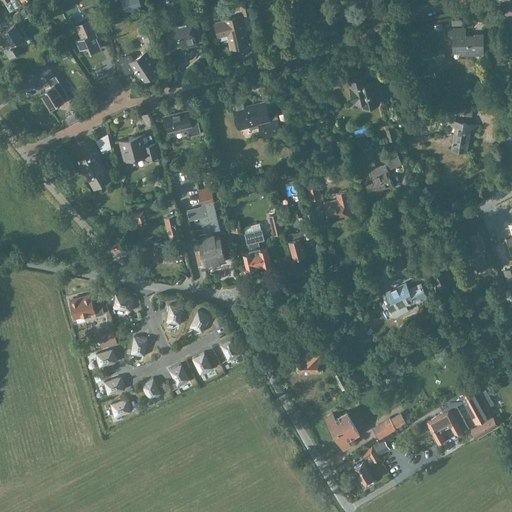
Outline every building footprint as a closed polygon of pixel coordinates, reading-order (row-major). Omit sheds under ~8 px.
[(139,0),(121,0),(125,11),(141,6),(139,0)] [(240,0),(244,16),(251,14),(248,0),(240,0)] [(89,19),(76,25),(82,38),(76,40),(80,49),(87,46),(90,52),(101,47),(96,36),(97,36),(96,32),(93,26),(99,24),(94,12),(91,7),(85,9),(88,15),(89,19)] [(13,15),(17,21),(28,14),(24,8),(13,15)] [(188,21),(167,27),(169,36),(171,35),(173,46),(186,42),(187,46),(197,44),(194,32),(202,30),(197,10),(186,13),(188,21)] [(225,21),(216,23),(218,35),(226,33),(230,50),(248,45),(241,16),(225,20),(225,21)] [(8,41),(2,45),(10,58),(21,52),(16,43),(24,38),(15,24),(2,32),(8,41)] [(148,24),(141,25),(143,32),(147,49),(158,46),(154,29),(150,30),(148,24)] [(460,53),(460,55),(483,54),(482,33),(474,33),(474,35),(466,35),(465,28),(448,29),(448,38),(452,38),(453,53),(460,53)] [(67,49),(60,54),(63,59),(70,54),(67,49)] [(146,52),(134,60),(131,54),(120,57),(124,73),(135,70),(136,71),(137,71),(143,81),(158,71),(146,52)] [(59,81),(52,70),(48,63),(37,70),(41,76),(39,78),(46,89),(41,92),(51,108),(65,100),(55,84),(59,81)] [(349,81),(354,104),(360,103),(362,109),(379,105),(373,81),(366,83),(365,77),(349,81)] [(234,106),(240,130),(249,128),(250,129),(259,127),(262,140),(282,135),(277,117),(268,119),(264,102),(245,107),(244,104),(234,106)] [(454,114),(454,115),(458,116),(458,114),(471,116),(473,110),(464,108),(456,107),(455,113),(454,114)] [(169,135),(187,131),(189,136),(201,134),(198,120),(191,121),(189,110),(165,115),(169,135)] [(454,131),(451,149),(466,152),(470,129),(478,131),(478,126),(448,120),(447,126),(451,127),(450,131),(454,131)] [(386,129),(387,132),(389,140),(395,138),(392,127),(386,129)] [(145,134),(120,141),(118,141),(124,161),(146,155),(147,159),(160,156),(157,143),(148,145),(145,134)] [(80,161),(95,187),(109,179),(95,154),(98,153),(89,137),(79,143),(87,157),(80,161)] [(387,152),(384,153),(390,168),(402,164),(397,149),(394,150),(387,152)] [(386,164),(376,167),(374,162),(367,164),(374,182),(365,185),(369,196),(378,193),(377,191),(393,185),(386,164)] [(291,171),(280,174),(282,181),(294,178),(291,171)] [(318,180),(305,183),(309,201),(324,197),(323,194),(321,194),(318,180)] [(246,186),(248,194),(260,190),(258,183),(246,186)] [(199,217),(204,236),(194,239),(200,265),(205,264),(205,265),(214,263),(213,259),(217,258),(217,260),(224,258),(221,242),(224,241),(223,233),(220,233),(213,202),(215,201),(211,186),(198,190),(202,205),(187,209),(190,219),(199,217)] [(337,199),(324,202),(328,222),(350,216),(354,215),(348,191),(336,194),(337,199)] [(173,196),(154,200),(155,205),(160,203),(160,204),(174,201),(173,196)] [(138,219),(140,227),(146,225),(144,212),(133,214),(134,219),(138,219)] [(282,232),(279,222),(276,213),(268,215),(271,225),(274,234),(282,232)] [(175,214),(166,217),(170,237),(183,234),(180,222),(177,222),(175,214)] [(289,241),(294,259),(296,258),(297,260),(298,261),(303,259),(304,258),(304,256),(305,256),(300,239),(305,237),(305,238),(313,236),(306,215),(298,217),(302,231),(287,235),(289,241)] [(260,229),(251,231),(251,234),(259,265),(262,264),(263,265),(271,263),(267,247),(261,249),(260,246),(260,247),(258,241),(264,239),(262,229),(261,229),(260,229)] [(250,251),(243,253),(247,269),(255,267),(255,266),(259,265),(251,234),(251,231),(245,233),(244,233),(247,244),(248,243),(249,249),(250,251)] [(467,257),(471,269),(487,263),(484,255),(483,252),(488,250),(482,233),(468,238),(474,255),(467,257)] [(154,258),(156,260),(159,261),(161,259),(163,259),(163,257),(172,258),(173,245),(154,243),(153,258),(154,258)] [(511,266),(503,270),(509,287),(511,285),(511,266)] [(441,273),(433,277),(440,291),(448,287),(441,273)] [(504,290),(500,277),(493,280),(497,292),(504,290)] [(408,306),(427,297),(435,293),(429,280),(409,290),(405,283),(396,287),(397,289),(384,295),(392,312),(407,304),(408,306)] [(74,318),(95,313),(96,312),(93,301),(91,292),(69,298),(74,318)] [(113,308),(131,311),(133,297),(115,294),(113,308)] [(100,300),(93,301),(96,312),(95,313),(96,315),(104,313),(100,300)] [(183,306),(169,303),(166,321),(180,324),(183,306)] [(190,325),(202,332),(210,315),(198,309),(190,325)] [(315,324),(308,328),(316,344),(324,340),(315,324)] [(101,347),(117,342),(113,330),(97,335),(101,347)] [(134,336),(131,353),(144,355),(147,338),(134,336)] [(220,344),(228,360),(241,353),(233,337),(220,344)] [(325,356),(326,355),(313,343),(306,349),(306,352),(300,352),(300,371),(318,371),(318,358),(323,354),(325,356)] [(95,353),(99,367),(117,362),(112,348),(95,353)] [(192,358),(200,374),(213,368),(204,352),(192,358)] [(169,370),(177,386),(190,379),(182,363),(169,370)] [(398,379),(401,377),(394,364),(380,372),(387,384),(391,382),(392,381),(395,379),(398,379)] [(343,375),(336,378),(342,389),(349,386),(343,375)] [(104,381),(108,395),(125,389),(121,376),(104,381)] [(149,400),(162,394),(153,377),(141,384),(149,400)] [(476,384),(445,401),(448,407),(462,399),(463,401),(475,423),(477,422),(478,421),(479,421),(489,416),(486,407),(493,403),(485,389),(480,392),(476,384)] [(110,403),(114,417),(132,412),(127,398),(110,403)] [(462,399),(448,407),(449,409),(456,405),(463,401),(462,399)] [(448,407),(445,401),(439,404),(439,406),(443,412),(449,409),(448,407)] [(443,412),(426,421),(437,442),(439,441),(445,438),(441,430),(450,426),(454,433),(461,429),(462,430),(468,427),(456,405),(449,409),(443,412)] [(325,417),(334,433),(354,422),(347,411),(336,418),(333,413),(325,417)] [(400,412),(390,418),(373,428),(379,438),(396,428),(406,422),(400,412)] [(477,422),(478,425),(490,418),(489,416),(479,421),(478,421),(477,422)] [(478,425),(471,430),(475,437),(490,428),(491,429),(494,428),(497,426),(492,417),(490,418),(478,425)] [(354,422),(334,433),(344,450),(351,445),(348,440),(360,432),(354,422)] [(383,438),(373,445),(379,455),(389,448),(383,438)] [(369,454),(374,461),(379,458),(372,445),(362,452),(365,457),(369,454)] [(373,477),(364,461),(354,467),(363,483),(373,477)]
